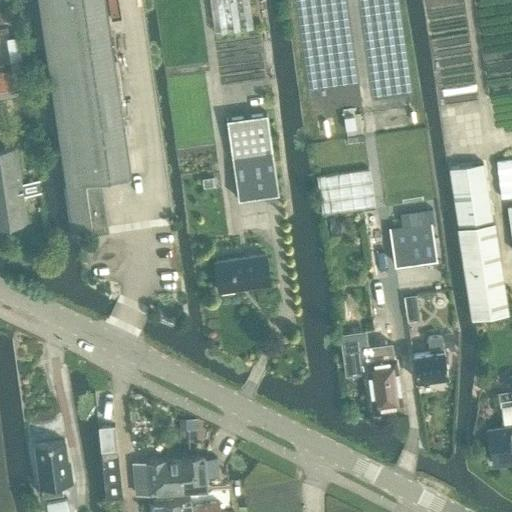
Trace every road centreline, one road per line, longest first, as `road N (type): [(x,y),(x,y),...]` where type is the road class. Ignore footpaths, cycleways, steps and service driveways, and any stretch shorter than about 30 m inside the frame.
road 1 (tertiary): [(449,511),(126,354)]
road 2 (residential): [(135,511),(118,371),(126,354)]
road 3 (tertiary): [(126,354),(0,293)]
